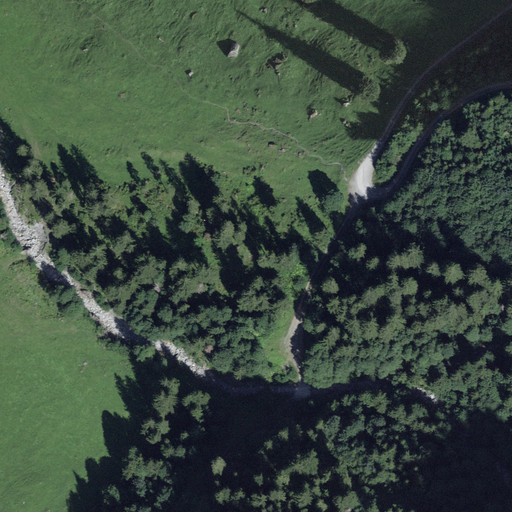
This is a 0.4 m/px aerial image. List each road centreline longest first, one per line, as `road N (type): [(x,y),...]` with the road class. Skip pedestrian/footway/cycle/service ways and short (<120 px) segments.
road 1 (track): [(369,189),(305,290),(300,395),(210,467),(174,511)]
road 2 (track): [(511,10),(413,86),(364,168)]
road 3 (track): [(364,168),(365,185),(385,190),(444,113),(511,83)]
